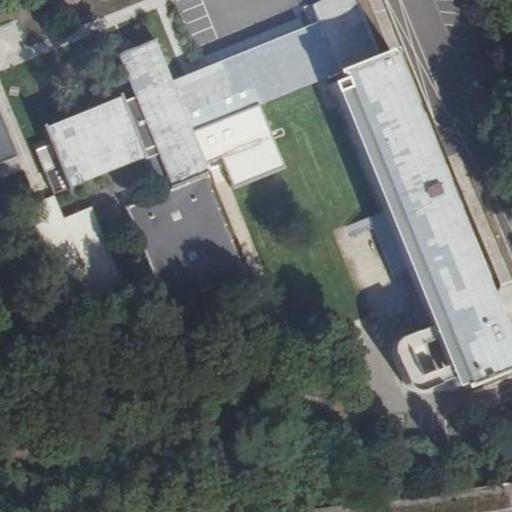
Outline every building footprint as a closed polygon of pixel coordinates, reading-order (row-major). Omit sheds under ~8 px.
[(316,23),(356,6),(353,0),(324,0),(309,7),(316,23)] [(378,56),(356,6),(316,23),(169,85),(153,44),(114,60),(133,103),(121,108),(117,101),(42,133),(49,151),(55,166),(65,189),(141,158),(137,152),(150,147),(165,189),(202,175),(206,173),(189,133),(325,78),(330,93),(342,90),(391,211),(441,334),(462,386),(511,366),(511,365),(387,53),(378,56)] [(0,124),(0,162),(13,157),(0,124)] [(137,152),(141,158),(155,194),(124,208),(164,305),(243,273),(202,175),(165,189),(150,147),(137,152)] [(55,166),(49,151),(36,157),(42,171),(55,166)] [(55,166),(42,171),(51,195),(65,189),(55,166)] [(123,291),(90,211),(62,222),(53,198),(24,210),(66,312),(123,291)] [(392,354),(441,334),(391,211),(344,230),(392,354)]
